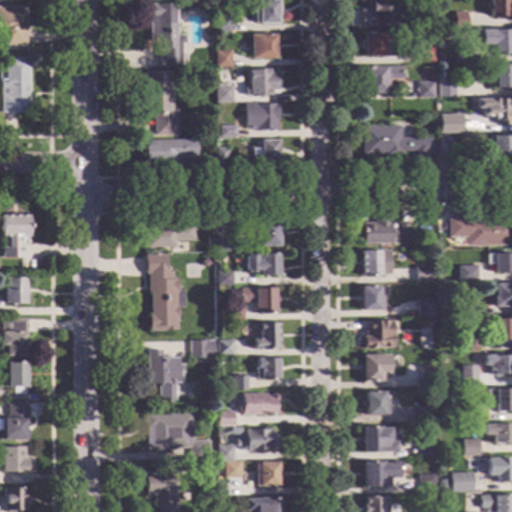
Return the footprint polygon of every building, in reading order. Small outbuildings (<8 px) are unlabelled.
[(275,0),(275,17),(274,17),(274,24),(251,25),(250,1),(275,0)] [(393,0),(393,27),(357,27),(357,11),(364,11),(364,1),(393,0)] [(506,0),(506,8),(509,8),(509,18),(487,18),(486,0),(506,0)] [(174,36),(182,36),(183,45),(178,45),(179,66),(156,66),(156,43),(147,43),(147,20),(144,20),(144,5),(174,5),(174,36)] [(0,7),(23,9),(21,48),(0,46),(0,7)] [(465,29),(452,29),(451,14),(465,13),(465,29)] [(227,33),(212,33),(212,17),(227,17),(227,33)] [(508,55),(490,55),(489,46),(477,46),(477,31),(508,31),(508,55)] [(392,58),(361,58),(361,50),(358,50),(358,43),(361,43),(361,35),(392,34),(392,58)] [(272,45),(274,45),(274,51),(272,51),(272,60),(247,60),(246,36),(271,36),(272,45)] [(431,64),(416,64),(416,45),(431,45),(431,64)] [(466,49),(466,64),(451,64),(451,49),(466,49)] [(227,69),(211,69),(211,53),(227,52),(227,69)] [(26,114),(0,114),(0,81),(3,81),(3,60),(26,60),(26,114)] [(510,89),(492,89),(491,79),(476,79),(476,67),(509,66),(510,89)] [(399,80),(383,81),(383,95),(362,95),(362,93),(358,93),(357,68),(399,67),(399,80)] [(268,74),(273,74),(274,92),(268,92),(268,97),(260,97),(260,99),(254,99),(254,97),(241,97),(241,88),(244,88),(244,71),(267,70),(268,74)] [(166,85),(170,85),(170,119),(175,119),(175,137),(151,137),(151,118),(141,118),(141,81),(139,81),(139,73),(166,73),(166,85)] [(452,81),(452,98),(435,98),(435,81),(452,81)] [(431,100),(414,100),(413,83),(430,82),(431,100)] [(229,104),(212,104),(212,87),(228,87),(229,104)] [(509,112),(506,112),(507,127),(495,127),(495,122),(489,122),(489,119),(479,119),(479,106),(481,106),(481,100),(509,100),(509,112)] [(275,122),(273,122),(273,132),(251,133),(251,130),(241,130),(241,105),(274,104),(275,122)] [(454,120),(454,133),(439,134),(439,120),(454,120)] [(233,138),(217,139),(216,128),(232,127),(233,138)] [(398,139),(430,139),(430,157),(410,157),(410,153),(398,153),(398,158),(382,158),(382,155),(370,155),(370,157),(359,157),(358,128),(397,127),(398,139)] [(510,157),(483,157),(483,148),(487,148),(487,137),(510,137),(510,157)] [(194,157),(180,158),(180,161),(173,161),(173,164),(172,164),(170,166),(165,166),(162,164),(157,164),(157,168),(142,169),(142,142),(193,141),(194,157)] [(274,164),(251,165),(250,148),(253,148),(253,143),(257,143),(257,142),(274,142),(274,164)] [(448,159),(433,159),(433,145),(448,144),(448,159)] [(225,165),(212,165),(212,149),(225,149),(225,165)] [(510,247),(462,248),(462,239),(445,239),(444,220),(494,220),(494,217),(510,216),(510,247)] [(26,246),(21,246),(21,259),(0,259),(0,217),(25,217),(26,246)] [(387,231),(395,231),(395,225),(406,225),(407,239),(391,239),(391,245),(360,246),(359,224),(371,224),(371,220),(387,220),(387,231)] [(276,247),(254,248),(253,237),(250,237),(249,222),(275,221),(276,247)] [(191,242),(171,243),(171,248),(142,249),(142,230),(151,230),(151,227),(191,226),(191,242)] [(230,253),(212,253),(212,237),(230,237),(230,253)] [(386,276),(358,277),(358,252),(385,252),(386,276)] [(275,277),(256,277),(255,265),(249,265),(248,256),(274,255),(275,277)] [(510,274),(490,275),(490,266),(483,266),(482,255),(509,255),(510,274)] [(163,273),(168,272),(169,279),(174,279),(174,292),(181,292),(181,309),(175,309),(176,320),(174,320),(174,331),(146,333),(145,314),(147,314),(147,293),(145,293),(144,276),(143,276),(142,257),(163,256),(163,273)] [(429,282),(412,283),(412,268),(429,268),(429,282)] [(472,282),(456,282),(456,272),(472,272),(472,282)] [(229,287),(213,287),(213,273),(229,273),(229,287)] [(23,305),(0,305),(0,280),(23,280),(23,305)] [(509,308),(489,309),(489,305),(486,306),(486,295),(490,295),(490,285),(509,285),(509,308)] [(376,303),(380,303),(380,311),(358,312),(357,288),(376,288),(376,303)] [(272,297),(274,297),(275,304),(271,304),(272,316),(258,316),(258,312),(251,312),(251,310),(248,310),(248,304),(236,304),(236,290),(271,289),(272,297)] [(430,318),(414,319),(414,302),(430,302),(430,318)] [(473,317),(458,317),(457,307),(473,306),(473,317)] [(240,322),(225,322),(225,307),(240,307),(240,322)] [(24,348),(22,348),(22,357),(0,357),(0,320),(24,320),(24,348)] [(509,342),(484,342),(484,333),(476,333),(476,320),(509,320),(509,342)] [(389,349),(359,350),(359,337),(361,337),(361,332),(365,332),(364,323),(389,322),(389,349)] [(275,351),(251,352),(250,340),(256,340),(255,334),(250,328),(254,325),(274,324),(275,351)] [(474,353),(453,353),(453,342),(459,342),(459,338),(474,337),(474,353)] [(211,359),(186,359),(186,342),(210,342),(211,359)] [(230,356),(214,356),(213,342),(230,342),(230,356)] [(157,359),(173,359),(174,366),(180,366),(180,374),(174,374),(174,385),(171,385),(172,402),(158,402),(158,398),(155,398),(155,387),(158,387),(158,384),(143,385),(142,351),(157,351),(157,359)] [(386,378),(378,378),(378,382),(359,382),(358,357),(386,357),(386,378)] [(509,376),(486,376),(485,367),(479,367),(479,357),(508,357),(509,376)] [(275,380),(254,381),(253,361),(274,360),(275,380)] [(23,390),(21,390),(21,396),(10,396),(10,392),(1,392),(1,380),(4,380),(4,365),(23,364),(23,390)] [(432,388),(417,388),(416,368),(431,367),(432,388)] [(473,388),(457,388),(456,367),(473,367),(473,388)] [(244,392),(229,392),(229,377),(244,377),(244,392)] [(509,414),(491,414),(491,406),(483,406),(482,390),(509,390),(509,414)] [(386,416),(362,417),(362,393),(385,392),(386,416)] [(275,396),(275,401),(272,403),(272,416),(238,417),(238,415),(236,413),(236,407),(238,405),(237,395),(262,395),(262,398),(268,398),(268,396),(269,395),(273,395),(275,396)] [(0,404),(23,405),(22,442),(0,441),(0,404)] [(430,423),(414,423),(414,406),(430,406),(430,423)] [(474,421),(458,422),(458,408),(474,408),(474,421)] [(230,428),(214,428),(214,413),(230,413),(230,428)] [(190,443),(206,442),(207,463),(186,464),(186,450),(171,450),(171,452),(150,452),(150,450),(144,450),(144,429),(142,429),(142,415),(190,414),(190,443)] [(509,445),(489,445),(489,436),(479,437),(479,426),(509,426),(509,445)] [(377,430),(387,429),(388,442),(393,442),(393,453),(359,454),(359,429),(377,428),(377,430)] [(269,437),(273,437),(273,453),(242,453),(242,431),(269,431),(269,437)] [(475,441),(475,457),(458,457),(458,441),(475,441)] [(433,459),(417,459),(417,443),(433,443),(433,459)] [(229,463),(214,463),(214,447),(229,447),(229,463)] [(0,448),(20,449),(20,461),(25,462),(24,476),(0,475),(0,448)] [(510,483),(491,483),(491,475),(483,475),(483,461),(509,460),(510,483)] [(396,479),(384,480),(384,489),(360,489),(360,464),(395,463),(396,479)] [(237,479),(220,479),(220,464),(237,464),(237,479)] [(275,487),(256,488),(256,486),(252,486),(251,464),(275,464),(275,487)] [(171,485),(175,485),(175,495),(173,495),(173,511),(155,511),(155,506),(151,506),(151,497),(143,497),(143,474),(171,474),(171,485)] [(468,493),(446,493),(445,475),(468,474),(468,493)] [(432,493),(416,493),(415,476),(432,475),(432,493)] [(25,511),(0,511),(0,490),(25,490),(25,511)] [(509,511),(483,511),(483,510),(476,510),(475,497),(509,497),(509,511)] [(276,511),(255,511),(255,500),(276,499),(276,511)] [(384,507),(386,507),(386,511),(359,511),(359,506),(361,506),(361,499),(384,499),(384,507)]
